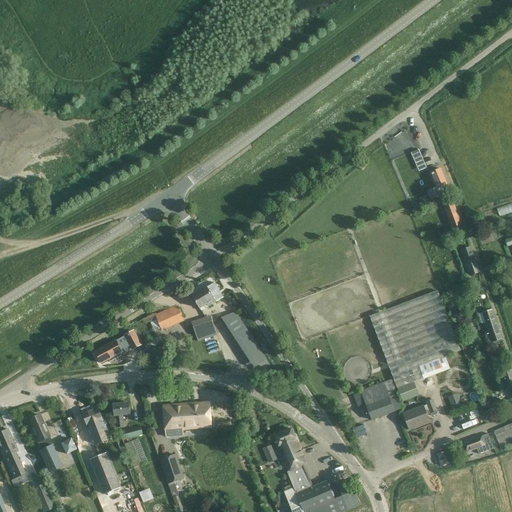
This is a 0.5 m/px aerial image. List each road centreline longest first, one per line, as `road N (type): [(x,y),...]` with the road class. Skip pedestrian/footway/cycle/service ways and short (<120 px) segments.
road 1 (residential): [(11,399),(182,374),(264,395),(330,439)]
road 2 (tertiary): [(169,196),(432,0)]
road 3 (residential): [(11,399),(27,377),(213,257)]
road 4 (unclassified): [(213,257),(410,110)]
road 5 (unclassified): [(330,439),(325,420),(213,257)]
road 6 (tertiary): [(0,305),(169,196)]
road 7 (residential): [(369,483),(508,420)]
road 8 (track): [(149,209),(46,235),(0,234)]
road 9 (unclassified): [(410,110),(511,30)]
